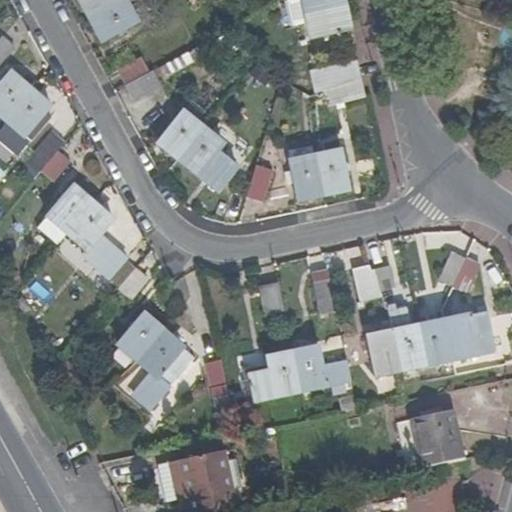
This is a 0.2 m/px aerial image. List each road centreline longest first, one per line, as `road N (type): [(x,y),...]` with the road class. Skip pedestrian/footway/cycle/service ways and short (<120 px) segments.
road 1 (residential): [(44,0),(152,199),(173,226),(205,241),(375,213),(453,190)]
road 2 (residential): [(453,190),(410,107),(381,0)]
